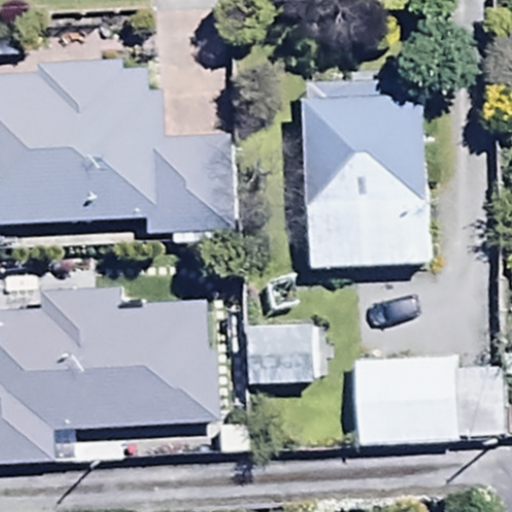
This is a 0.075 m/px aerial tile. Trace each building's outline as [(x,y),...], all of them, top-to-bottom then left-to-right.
[(0,233),(145,229),(145,237),(233,234),(230,144),(164,146),(163,99),(151,99),(150,70),(120,71),(120,63),(40,66),(40,75),(0,76),(0,233)] [(425,84),(307,88),(313,272),(431,269),(425,84)] [(0,473),(58,469),(55,432),(218,422),(210,307),(122,313),(120,292),(41,297),(43,320),(0,323),(0,473)] [(319,331),(250,332),(252,390),(321,389),(319,331)] [(458,362),(356,365),(358,450),(507,445),(505,374),(458,375),(458,362)]
